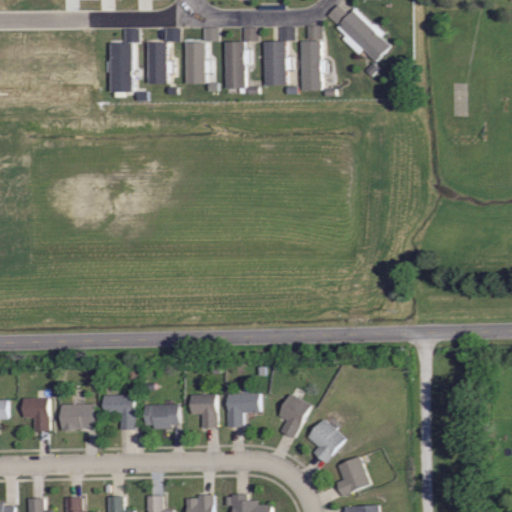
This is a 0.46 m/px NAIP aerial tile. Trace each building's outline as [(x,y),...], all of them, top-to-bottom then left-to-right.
[(352,14),(356,10),(393,46),(379,61),(330,14),(340,3),(352,14)] [(299,40),(289,41),(290,57),(295,57),(295,69),(291,69),(291,84),(271,85),(269,41),(284,41),(283,26),(299,25),(299,40)] [(223,28),(207,27),(207,41),(222,41),(223,28)] [(263,28),(248,27),(247,41),(262,41),(263,28)] [(184,28),(169,28),(169,41),(184,41),(184,28)] [(325,62),(329,61),(330,73),(325,74),(326,91),(306,91),(305,41),(325,40),(325,62)] [(171,42),(171,60),(176,60),(175,72),(171,72),(170,83),(153,83),(154,42),(171,42)] [(210,61),(215,61),(215,73),(210,73),(210,84),(191,84),(191,43),(210,42),(210,61)] [(136,92),(115,92),(114,43),(135,43),(136,92)] [(249,51),(253,51),(254,64),(249,64),(249,94),(244,94),(244,89),(230,89),(230,43),(249,43),(249,51)] [(246,426),(231,426),(232,392),(262,393),(262,410),(246,410),(246,426)] [(204,426),(204,413),(194,413),(194,394),(219,393),(220,425),(204,426)] [(123,430),(122,414),(107,415),(107,395),(137,395),(138,429),(123,430)] [(294,438),(282,431),(288,419),(279,415),(290,395),(311,406),(294,438)] [(0,398),(8,398),(9,417),(0,417),(0,398)] [(52,431),(37,431),(37,417),(26,417),(26,399),(52,399),(52,431)] [(155,427),(155,424),(147,425),(147,404),(180,403),(180,424),(173,424),(173,426),(155,427)] [(64,429),(63,405),(96,404),(97,428),(64,429)] [(326,461),(313,451),(319,444),(308,435),(322,418),(345,437),(326,461)] [(346,495),(339,479),(346,476),(340,463),(361,454),(374,482),(346,495)] [(149,511),(149,494),(164,493),(165,510),(175,510),(175,511),(149,511)] [(273,511),(234,511),(234,493),(250,493),(250,499),(260,499),(260,504),(273,504),(273,511)] [(216,511),(190,511),(190,497),(199,497),(199,503),(201,503),(201,494),(216,494),(216,511)] [(30,511),(30,495),(44,495),(44,507),(52,507),(52,511),(30,511)] [(123,495),(124,511),(109,511),(109,496),(123,495)] [(64,511),(64,496),(81,496),(82,510),(85,510),(85,511),(64,511)] [(0,511),(0,500),(3,500),(3,504),(13,504),(13,511),(0,511)]
